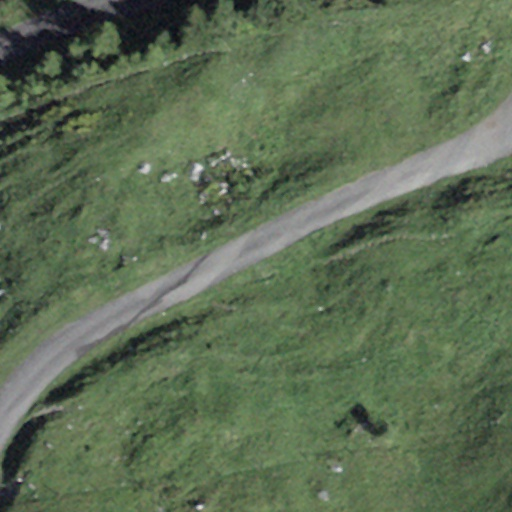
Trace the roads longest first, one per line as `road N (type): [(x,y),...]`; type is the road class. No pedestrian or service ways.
road 1 (track): [(0,425),(50,361),(143,301),(492,139),(511,120)]
road 2 (track): [(154,0),(0,50)]
